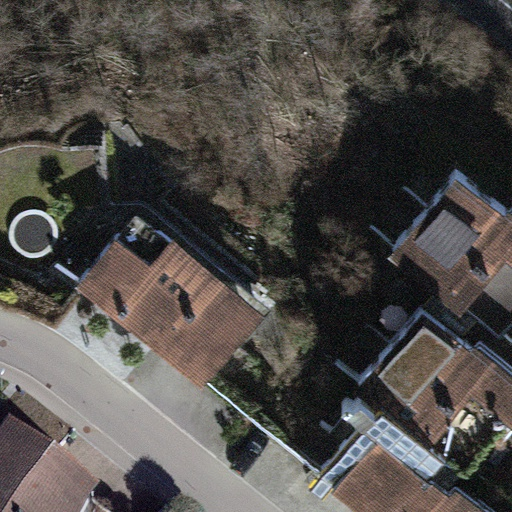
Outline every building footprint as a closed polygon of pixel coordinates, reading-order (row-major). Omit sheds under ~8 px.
[(511,151),(477,124),(405,215),(511,298),(511,151)] [(189,177),(125,253),(225,336),(289,260),(189,177)] [(511,318),(437,257),(378,329),(488,418),(511,388),(511,318)] [(511,511),(511,475),(404,380),(346,446),(419,511),(511,511)] [(0,421),(0,495),(10,504),(21,511),(72,511),(112,460),(23,391),(0,421)]
